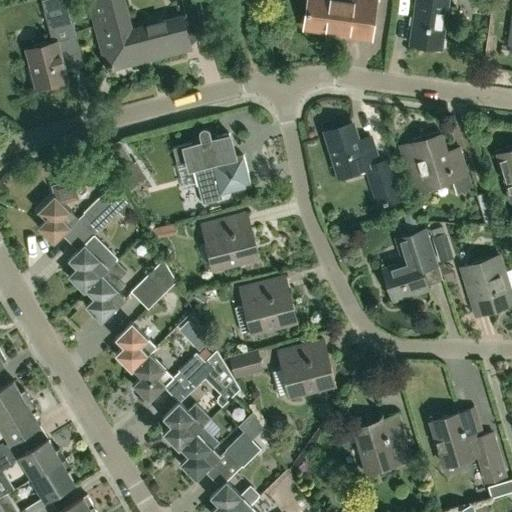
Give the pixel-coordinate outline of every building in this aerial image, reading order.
[(57,41),(52,42),(26,49),(37,88),(68,80),(64,65),(61,53),(80,48),(68,1),(67,2),(67,0),(49,0),(56,26),(54,27),(57,41)] [(109,70),(191,49),(183,18),(131,31),(123,0),(97,0),(91,2),(109,70)] [(203,12),(199,0),(182,0),(186,16),(201,12),(201,13),(203,12)] [(371,39),(376,0),(358,0),(358,1),(350,0),(310,0),(306,28),(328,31),(328,28),(350,32),(349,36),(371,39)] [(441,48),(447,0),(415,0),(409,44),(441,48)] [(378,207),(402,199),(390,159),(378,163),(370,136),(357,140),(351,122),(325,130),(340,176),(366,168),(378,207)] [(222,193),(251,186),(243,154),(236,156),(230,134),(213,138),(211,132),(211,130),(210,130),(209,128),(207,127),(205,127),(204,127),(204,128),(202,128),(202,129),(201,130),(200,132),(200,133),(200,134),(202,141),(174,148),(178,165),(193,162),(203,204),(223,199),(222,193)] [(458,190),(471,186),(459,147),(447,151),(441,133),(402,145),(416,190),(454,179),(458,190)] [(511,195),(511,150),(500,154),(511,195)] [(129,191),(145,181),(131,159),(115,169),(129,191)] [(54,243),(63,234),(79,219),(63,203),(71,200),(77,194),(73,179),(52,185),(54,194),(38,210),(46,219),(38,227),(54,243)] [(112,202),(93,221),(101,230),(120,211),(123,215),(133,205),(123,190),(111,202),(112,202)] [(112,202),(111,202),(102,193),(83,211),(93,221),(112,202)] [(229,217),(201,224),(206,241),(212,266),(212,268),(260,256),(252,227),(233,231),(229,217)] [(174,223),(150,228),(152,239),(176,234),(174,223)] [(441,269),(427,228),(426,225),(395,236),(404,262),(383,269),(393,301),(431,289),(426,274),(441,269)] [(431,229),(433,236),(432,237),(440,262),(454,257),(446,232),(445,232),(442,225),(431,229)] [(86,290),(117,261),(116,260),(117,258),(93,234),(68,260),(76,267),(68,275),(85,292),(86,290)] [(476,316),(511,304),(511,298),(499,255),(460,268),(476,316)] [(140,300),(171,270),(164,258),(131,290),(140,300)] [(117,261),(86,290),(93,297),(85,305),(102,322),(126,297),(118,289),(124,284),(118,278),(126,270),(117,261)] [(171,270),(140,300),(148,308),(177,280),(171,270)] [(291,292),(273,297),(269,280),(240,288),(244,304),(235,307),(242,334),(298,320),(291,292)] [(132,371),(133,370),(150,354),(156,348),(132,322),(115,339),(123,347),(115,355),(132,371)] [(306,344),(278,351),(282,368),(289,393),(289,395),(336,384),(328,354),(310,359),(306,344)] [(264,363),(260,348),(231,356),(235,371),(264,363)] [(206,361),(187,379),(195,388),(223,360),(216,349),(205,360),(206,361)] [(178,370),(187,379),(206,361),(205,360),(196,352),(178,370)] [(150,354),(133,370),(140,377),(132,385),(149,401),(165,385),(157,377),(165,369),(150,354)] [(0,419),(31,400),(25,390),(21,392),(14,380),(0,389),(0,419)] [(31,400),(0,419),(0,425),(10,443),(40,425),(33,413),(37,410),(31,400)] [(180,449),(204,426),(211,418),(196,402),(188,410),(179,401),(162,417),(171,426),(163,433),(179,450),(180,449)] [(505,476),(497,449),(492,431),(482,434),(474,406),(431,419),(445,466),(479,456),(487,481),(505,476)] [(385,435),(380,418),(353,426),(367,473),(411,460),(402,430),(385,435)] [(221,457),(212,448),(219,442),(204,426),(180,449),(188,456),(179,464),(196,481),(221,457)] [(245,449),(253,441),(243,431),(226,449),(235,459),(245,449)] [(55,449),(49,438),(18,456),(32,479),(67,459),(59,447),(55,449)] [(0,459),(11,452),(9,449),(4,441),(0,443),(0,459)] [(259,447),(253,441),(245,449),(235,459),(243,466),(261,449),(259,447)] [(11,452),(0,459),(0,472),(17,463),(11,452)] [(67,459),(32,479),(45,500),(75,482),(68,471),(72,468),(67,459)] [(511,478),(488,486),(491,497),(511,491),(511,478)] [(272,491),(281,507),(301,496),(292,479),(272,491)] [(244,511),(251,505),(259,496),(250,487),(242,496),(226,481),(211,498),(218,505),(210,511),(244,511)] [(98,511),(94,505),(88,494),(56,511),(98,511)] [(18,511),(43,511),(46,511),(39,500),(18,511)]
